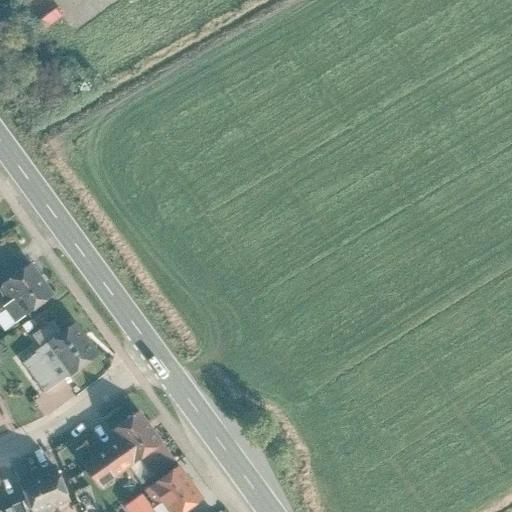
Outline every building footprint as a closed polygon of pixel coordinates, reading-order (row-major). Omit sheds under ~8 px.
[(54,295),(30,266),(0,290),(0,291),(24,320),(54,295)] [(99,356),(75,324),(36,353),(52,375),(65,366),(72,376),(99,356)] [(117,442),(85,466),(102,490),(143,460),(157,479),(178,464),(139,411),(109,432),(117,442)] [(186,511),(204,499),(178,464),(157,479),(149,485),(168,511),(186,511)] [(58,471),(22,487),(32,511),(50,511),(72,503),(58,471)] [(145,494),(129,505),(134,511),(157,511),(158,511),(145,494)]
